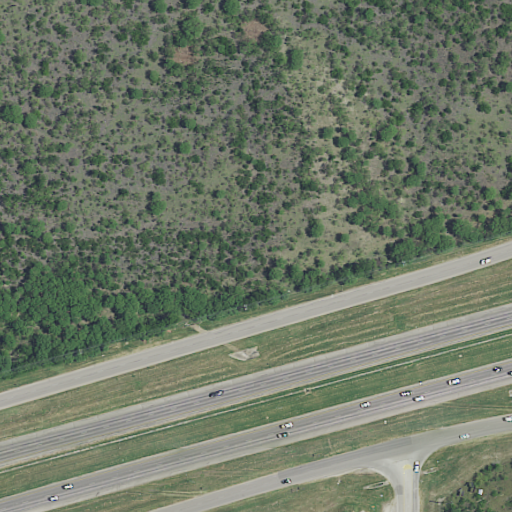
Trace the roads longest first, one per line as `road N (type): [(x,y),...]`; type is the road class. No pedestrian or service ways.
road 1 (secondary): [(511,247),(0,398)]
road 2 (motorway): [(511,319),(0,457)]
road 3 (motorway): [(0,511),(511,373)]
road 4 (secondary): [(176,511),(511,421)]
